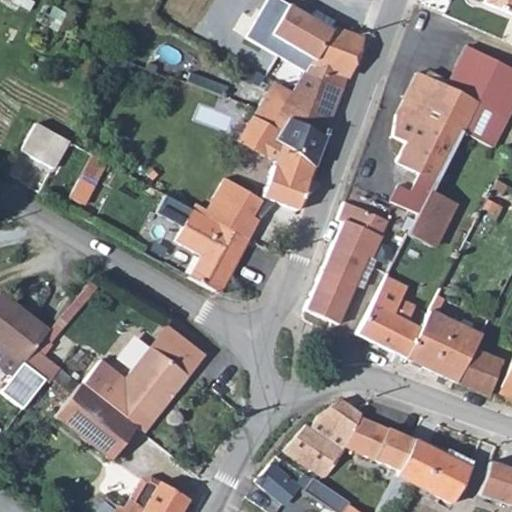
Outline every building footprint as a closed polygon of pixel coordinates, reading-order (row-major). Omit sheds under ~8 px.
[(17,0),(31,8),(36,0),(17,0)] [(303,72),(304,70),(342,89),(360,39),(330,28),(333,23),(313,11),(308,19),(275,0),(271,0),(248,40),(303,72)] [(511,0),(484,0),(483,4),(511,15),(511,0)] [(448,84),(446,88),(472,102),(458,131),(491,148),(511,105),(511,70),(465,47),(448,84)] [(273,82),(259,104),(251,116),(278,131),(272,140),(312,168),(316,158),(314,158),(321,139),(323,139),(329,124),(314,119),(320,108),(333,113),(342,89),(304,70),(303,72),(291,92),(273,82)] [(424,78),(446,88),(448,84),(426,73),(424,78)] [(416,74),(395,116),(391,137),(404,144),(397,156),(394,161),(395,163),(418,175),(432,182),(458,131),(472,102),(446,88),(424,78),(416,74)] [(329,124),(333,113),(320,108),(314,119),(329,124)] [(312,168),(272,140),(278,131),(251,116),(236,142),(264,158),(264,156),(273,162),(260,198),(296,211),(312,168)] [(33,124),(19,151),(52,169),(67,143),(33,124)] [(71,140),(57,165),(74,175),(89,150),(71,140)] [(388,202),(416,214),(432,182),(418,175),(409,192),(396,186),(388,202)] [(90,187),(77,180),(67,199),(81,206),(90,187)] [(507,187),(496,181),(490,192),(501,198),(507,187)] [(416,214),(405,235),(431,248),(453,204),(427,192),(416,214)] [(217,198),(206,218),(205,220),(246,241),(256,221),(217,198)] [(341,223),(302,310),(335,325),(353,285),(360,288),(368,272),(360,269),(365,258),(370,260),(387,222),(343,203),(336,220),(341,223)] [(203,249),(187,278),(218,294),(246,241),(205,220),(206,218),(190,209),(177,235),(203,249)] [(354,334),(403,359),(418,329),(405,323),(413,307),(399,299),(405,288),(384,277),(354,334)] [(0,369),(32,395),(43,380),(21,364),(32,349),(46,331),(0,296),(0,369)] [(418,329),(403,359),(454,383),(471,352),(479,337),(427,312),(418,329)] [(163,328),(148,348),(182,374),(198,355),(163,328)] [(98,361),(80,385),(143,434),(152,422),(148,419),(169,392),(173,395),(186,377),(182,374),(148,348),(123,380),(98,361)] [(43,380),(54,366),(32,349),(21,364),(43,380)] [(471,352),(454,383),(488,397),(500,363),(471,352)] [(511,356),(499,388),(511,393),(511,356)] [(58,370),(49,378),(59,387),(67,377),(58,370)] [(70,396),(78,386),(67,377),(59,387),(70,396)] [(214,384),(210,389),(219,397),(223,392),(214,384)] [(133,428),(78,386),(70,396),(53,417),(91,447),(94,443),(108,454),(105,457),(108,460),(133,428)] [(317,416),(309,428),(341,450),(342,448),(358,418),(359,417),(336,401),(317,416)] [(410,440),(358,418),(342,448),(395,470),(410,440)] [(304,426),(281,452),(323,479),(343,450),(341,450),(309,428),(304,426)] [(395,470),(374,511),(394,511),(408,484),(450,504),(468,469),(410,440),(395,470)] [(511,470),(488,463),(477,496),(511,506),(511,470)] [(268,465),(253,482),(282,505),(284,503),(295,489),(268,465)] [(117,506),(112,511),(179,511),(187,500),(149,477),(140,480),(128,499),(121,508),(117,506)] [(356,511),(347,505),(348,504),(310,479),(300,492),(331,511),(356,511)]
